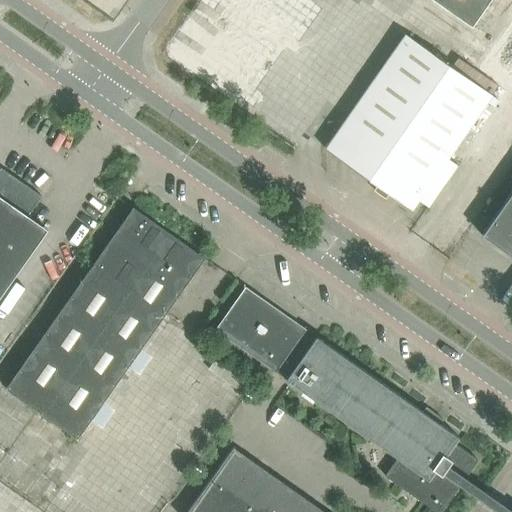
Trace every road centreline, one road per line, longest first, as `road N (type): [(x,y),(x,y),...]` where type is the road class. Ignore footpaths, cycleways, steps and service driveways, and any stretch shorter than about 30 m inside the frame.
road 1 (tertiary): [(94,95),(511,392)]
road 2 (tertiary): [(511,352),(113,68)]
road 3 (tertiary): [(113,68),(13,0)]
